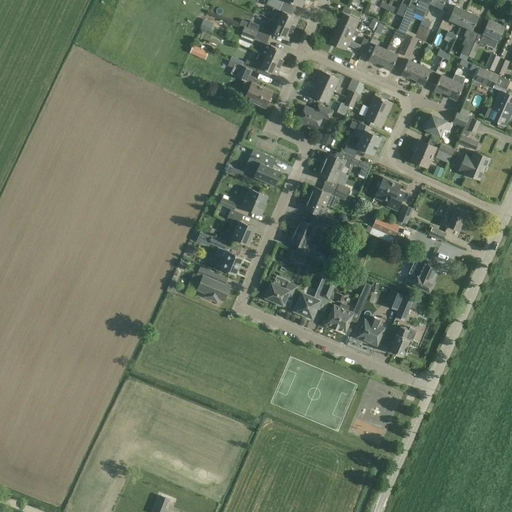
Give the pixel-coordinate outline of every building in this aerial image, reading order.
[(281,5),(271,0),(268,0),(267,4),(274,7),(272,12),(281,16),(279,22),(271,18),(270,19),(294,30),(299,18),(283,11),(283,12),(279,10),(281,5)] [(411,0),(409,6),(408,5),(403,17),(411,20),(416,9),(415,9),(417,4),(418,0),(411,0)] [(425,13),(427,9),(430,3),(430,0),(418,0),(417,4),(415,9),(416,9),(425,13)] [(445,0),(430,0),(427,9),(430,3),(441,8),(445,0)] [(396,14),(403,17),(408,5),(401,3),(396,14)] [(351,8),(360,13),(362,8),(353,4),(351,8)] [(449,20),(460,25),(467,11),(455,6),(449,20)] [(344,13),(339,23),(355,30),(362,15),(351,11),(349,15),(344,13)] [(467,11),(460,25),(467,28),(463,36),(465,37),(462,44),(464,45),(461,53),(468,56),(477,36),(471,33),(478,16),(467,11)] [(214,23),(205,19),(201,28),(210,32),(214,23)] [(273,34),(289,41),(294,30),(270,19),(265,30),(259,27),(259,25),(250,21),(250,23),(243,19),(240,25),(256,32),(269,38),(271,33),(273,34)] [(377,22),(372,20),(368,27),(373,29),(377,22)] [(500,40),(503,32),(502,31),(503,27),(489,20),(483,33),(478,44),(484,46),(485,44),(494,48),(498,39),(500,40)] [(335,33),(350,40),(355,30),(339,23),(335,33)] [(384,26),(379,23),(375,32),(380,35),(384,26)] [(241,35),(253,40),(253,39),(263,43),(258,53),(266,56),(282,64),(287,52),(271,45),(267,43),(269,38),(256,32),(245,27),(241,35)] [(404,40),(407,34),(396,29),(393,36),(404,40)] [(456,35),(448,31),(444,40),(452,43),(456,35)] [(350,40),(335,33),(330,43),(346,50),(350,40)] [(399,52),(404,55),(412,36),(407,34),(404,40),(399,52)] [(418,39),(415,38),(412,36),(404,55),(410,57),(418,39)] [(380,64),(389,44),(386,50),(375,45),(368,60),(376,64),(377,62),(380,64)] [(397,48),(389,44),(380,64),(384,65),(383,67),(391,71),(398,55),(394,53),(397,48)] [(190,52),(199,56),(201,49),(193,45),(190,52)] [(437,55),(442,58),(445,52),(439,49),(437,55)] [(451,54),(445,52),(442,58),(448,60),(451,54)] [(484,67),(494,72),(500,58),(490,53),(484,67)] [(230,60),(251,70),(256,72),(259,66),(261,67),(261,68),(277,75),(282,64),(266,56),(263,62),(255,59),(253,63),(246,60),(245,62),(232,56),(230,60)] [(510,62),(500,58),(494,72),(504,76),(510,62)] [(244,66),(241,65),(230,60),(227,66),(233,68),(231,74),(245,80),(243,86),(249,89),(245,98),(265,108),(272,92),(253,83),(255,78),(249,75),(251,70),(244,66)] [(413,79),(419,65),(408,60),(401,75),(409,79),(409,77),(413,79)] [(431,70),(419,65),(413,79),(417,80),(416,82),(424,85),(431,70)] [(471,84),(478,87),(480,84),(493,89),(500,92),(501,91),(505,93),(505,91),(494,86),(499,75),(477,66),(475,72),(471,80),(473,81),(471,84)] [(316,83),(333,91),(339,79),(321,71),(316,83)] [(442,92),(446,93),(452,80),(441,74),(434,90),(441,94),(442,92)] [(463,85),(452,80),(446,93),(450,95),(449,97),(456,100),(460,93),(461,91),(463,86),(463,85)] [(333,91),(316,83),(310,95),(328,104),(333,91)] [(511,95),(505,93),(501,91),(500,92),(493,109),(488,107),(484,116),(497,122),(496,123),(498,123),(499,123),(505,125),(511,110),(510,109),(511,104),(511,95)] [(369,107),(387,115),(392,103),(375,95),(369,107)] [(332,111),(319,105),(315,112),(312,111),(311,109),(305,106),(299,121),(308,125),(317,129),(323,116),(328,119),(332,111)] [(381,128),(387,115),(369,107),(363,120),(381,128)] [(469,118),(457,112),(453,121),(465,127),(469,118)] [(447,121),(431,115),(429,121),(426,120),(423,128),(440,136),(443,128),(448,130),(451,124),(446,122),(447,121)] [(371,127),(360,122),(354,134),(361,137),(356,147),(373,154),(381,138),(369,132),(371,127)] [(334,135),(326,131),(321,143),(329,147),(334,135)] [(467,137),(461,135),(458,142),(475,150),(478,142),(467,137)] [(436,148),(418,139),(415,146),(417,147),(411,160),(427,167),(436,148)] [(455,149),(441,143),(438,150),(451,156),(455,149)] [(346,145),(343,153),(349,156),(354,158),(357,151),(346,145)] [(271,168),(275,158),(253,149),(247,163),(258,168),(254,177),(274,185),(280,171),(271,168)] [(490,159),(474,151),(471,157),(466,155),(459,170),(465,172),(464,173),(480,179),(486,165),(487,165),(490,159)] [(358,167),(360,161),(354,158),(349,156),(347,162),(327,153),(322,164),(341,172),(344,166),(349,168),(351,163),(358,167)] [(317,175),(336,183),(341,172),(322,164),(317,175)] [(444,169),(437,166),(435,169),(434,169),(432,174),(441,178),(444,169)] [(244,172),(237,169),(235,176),(241,178),(244,172)] [(389,200),(386,205),(397,210),(405,193),(399,190),(400,187),(395,185),(396,183),(383,177),(381,183),(379,183),(377,187),(378,189),(376,194),(389,200)] [(338,184),(335,189),(347,194),(350,189),(338,184)] [(329,200),(335,203),(337,197),(345,200),(347,194),(335,189),(333,195),(313,186),(308,197),(326,205),(329,200)] [(267,196),(252,190),(247,201),(244,199),(241,207),(261,215),(264,208),(263,207),(267,196)] [(222,197),(219,204),(231,209),(234,210),(237,203),(222,197)] [(303,208),(322,216),(326,205),(308,197),(303,208)] [(457,204),(448,200),(446,205),(449,206),(444,217),(446,218),(443,224),(449,227),(459,231),(467,212),(456,207),(457,204)] [(395,218),(393,223),(399,226),(404,226),(406,223),(412,209),(404,205),(398,219),(395,218)] [(231,209),(226,221),(237,226),(232,236),(232,237),(249,244),(256,228),(241,221),(244,214),(234,210),(231,209)] [(322,223),(328,225),(336,229),(339,222),(325,216),(325,217),(322,223)] [(372,227),(370,233),(381,238),(386,240),(389,235),(394,237),(399,226),(393,223),(377,216),(372,227)] [(315,220),(312,225),(299,219),(294,230),(312,238),(317,228),(326,231),(328,225),(322,223),(315,220)] [(209,227),(206,233),(212,236),(215,230),(209,227)] [(446,233),(432,227),(428,235),(442,241),(443,241),(446,233)] [(310,250),(307,256),(324,262),(326,256),(314,251),(316,246),(310,244),(312,238),(294,230),(289,241),(307,249),(308,249),(310,250)] [(201,231),(197,241),(209,246),(210,243),(224,249),(227,242),(223,240),(212,236),(206,233),(201,231)] [(226,234),(223,240),(227,242),(229,243),(232,237),(232,236),(226,234)] [(450,252),(464,256),(466,249),(452,245),(450,252)] [(306,255),(294,250),(290,258),(303,264),(306,255)] [(243,257),(229,251),(225,259),(221,257),(217,266),(222,268),(221,268),(236,274),(243,257)] [(417,257),(410,272),(417,276),(413,284),(429,292),(433,284),(428,281),(433,270),(436,272),(439,265),(425,259),(424,260),(417,257)] [(188,263),(181,260),(178,267),(185,270),(188,263)] [(228,277),(201,266),(197,274),(203,276),(197,289),(206,293),(205,296),(218,302),(219,299),(225,301),(231,286),(225,284),(228,277)] [(330,281),(336,283),(339,276),(333,274),(330,281)] [(336,283),(330,281),(327,279),(322,291),(318,289),(314,298),(302,293),(295,310),(297,311),(296,313),(303,316),(304,314),(312,318),(320,300),(319,300),(321,296),(329,300),(336,283)] [(298,286),(288,282),(286,288),(271,282),(268,290),(267,290),(265,294),(266,295),(265,298),(283,305),(287,296),(293,299),(298,286)] [(372,286),(366,283),(355,309),(361,312),(372,286)] [(403,295),(392,290),(386,305),(397,310),(403,295)] [(405,295),(396,316),(404,320),(413,299),(405,295)] [(349,306),(341,303),(340,307),(334,304),(326,323),(333,326),(332,328),(338,330),(338,329),(345,332),(354,313),(347,310),(349,306)] [(382,320),(373,317),(371,322),(364,319),(357,337),(377,345),(385,328),(379,326),(382,320)] [(397,334),(389,350),(403,356),(410,340),(412,341),(417,331),(410,328),(409,330),(400,326),(397,334)] [(133,489),(137,487),(138,483),(137,479),(133,477),(129,479),(127,483),(129,487),(133,489)] [(164,511),(170,499),(161,496),(154,511),(164,511)]
